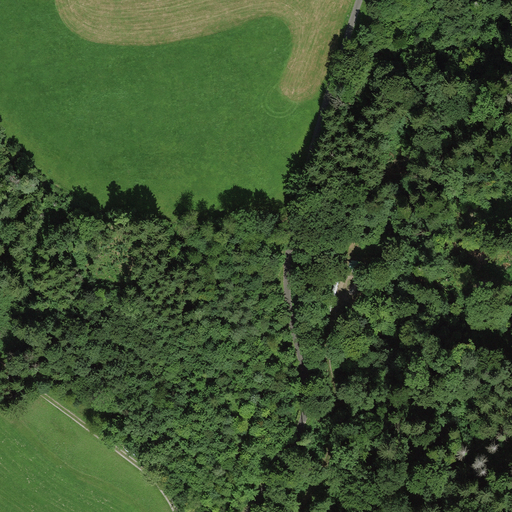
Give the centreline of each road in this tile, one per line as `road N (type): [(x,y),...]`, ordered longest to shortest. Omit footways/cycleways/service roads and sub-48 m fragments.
road 1 (track): [(242,511),(299,402),(280,244),(355,0)]
road 2 (track): [(181,511),(148,462),(0,360)]
